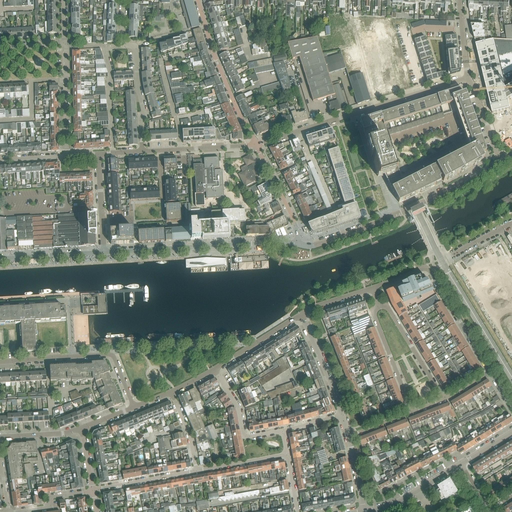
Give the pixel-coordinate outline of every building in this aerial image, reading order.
[(161,0),(162,3),(170,4),(169,0),(179,0),(184,14),(183,14),(184,17),(185,17),(188,29),(200,26),(192,0),(161,0)] [(207,0),(204,0),(203,0),(204,5),(205,7),(206,10),(207,10),(208,10),(215,8),(214,2),(209,4),(207,0)] [(215,8),(208,10),(209,15),(218,12),(220,12),(219,7),(215,8)] [(223,17),(220,18),(211,20),(212,25),(224,22),(223,17)] [(213,30),(223,28),(226,27),(225,21),(224,22),(212,25),(213,30)] [(471,25),(472,30),(473,31),(473,32),(475,39),(492,39),(491,32),(488,32),(488,31),(487,25),(471,25)] [(193,31),(195,38),(188,39),(189,44),(190,43),(190,44),(197,42),(197,46),(205,43),(200,28),(200,29),(193,31)] [(227,32),(224,33),(215,36),(217,41),(228,38),(227,32)] [(188,43),(186,33),(186,34),(185,34),(179,36),(181,46),(188,43)] [(181,46),(179,36),(178,37),(178,36),(173,38),(175,48),(181,46)] [(331,83),(328,73),(322,54),(317,37),(288,43),(293,59),(299,57),(313,102),(327,97),(335,95),(331,83)] [(166,41),(168,50),(175,48),(173,38),(172,38),(173,39),(171,39),(166,41)] [(228,38),(217,41),(218,46),(227,43),(230,43),(228,38)] [(476,39),(475,39),(476,42),(477,45),(476,45),(484,76),(485,76),(485,78),(486,81),(486,82),(485,82),(488,91),(492,105),(491,105),(493,113),(511,109),(508,100),(511,97),(511,41),(494,41),(488,42),(487,40),(476,39)] [(165,41),(159,43),(161,53),(168,50),(166,41),(165,42),(165,41)] [(191,55),(197,53),(207,50),(205,43),(197,46),(198,49),(190,51),(191,55)] [(218,46),(220,52),(229,49),(227,43),(218,46)] [(452,52),(447,53),(447,57),(447,59),(448,70),(449,71),(449,75),(449,76),(454,74),(455,74),(459,73),(460,72),(460,71),(459,67),(458,51),(452,52)] [(221,55),(219,56),(221,60),(230,57),(230,56),(228,52),(225,53),(221,55)] [(322,54),(328,73),(346,68),(341,54),(328,58),(326,53),(322,54)] [(221,60),(223,65),(232,61),(234,60),(232,56),(221,60)] [(232,61),(223,65),(226,70),(234,66),(236,65),(234,60),(232,61)] [(283,62),(277,63),(274,64),(275,70),(280,82),(282,88),(284,93),(286,92),(289,91),(292,90),(290,85),(283,62)] [(197,66),(194,67),(195,71),(196,71),(199,70),(205,69),(213,67),(212,63),(204,65),(197,66)] [(226,70),(228,75),(236,71),(234,66),(226,70)] [(199,70),(196,71),(197,75),(200,74),(205,74),(207,73),(215,71),(213,67),(205,69),(199,70)] [(230,79),(238,75),(236,71),(228,75),(230,79)] [(175,74),(167,75),(170,85),(180,83),(179,80),(182,79),(181,73),(178,74),(175,74)] [(357,105),(370,100),(362,74),(362,73),(349,78),(357,105)] [(230,79),(231,83),(240,79),(238,75),(230,79)] [(201,86),(219,81),(217,77),(210,79),(210,81),(200,84),(201,86)] [(240,79),(231,83),(234,88),(242,84),(245,83),(243,78),(240,79)] [(213,88),(214,88),(221,86),(219,81),(201,86),(200,87),(201,90),(206,88),(207,88),(213,86),(213,88)] [(338,81),(331,83),(335,95),(340,110),(344,109),(347,108),(344,99),(338,81)] [(385,95),(403,90),(401,82),(391,85),(391,83),(383,86),(385,95)] [(21,84),(21,93),(22,96),(24,95),(29,95),(29,85),(27,86),(27,84),(21,84)] [(242,84),(234,88),(236,93),(245,90),(242,84)] [(208,98),(225,94),(221,86),(214,88),(215,90),(212,91),(213,94),(207,95),(208,98)] [(173,96),(182,95),(194,93),(193,87),(186,88),(171,90),(173,96)] [(453,102),(456,101),(472,146),(482,142),(465,92),(460,94),(459,91),(458,89),(450,91),(449,92),(446,92),(445,93),(443,94),(442,94),(437,95),(440,105),(445,103),(445,105),(446,104),(449,104),(450,103),(452,102),(453,102)] [(251,91),(236,98),(238,103),(246,99),(245,97),(252,94),(251,91)] [(204,100),(202,101),(204,105),(209,104),(215,102),(214,100),(217,99),(219,102),(227,98),(225,94),(208,98),(208,99),(203,99),(204,100)] [(182,95),(173,96),(175,105),(183,103),(184,103),(182,95)] [(246,99),(238,103),(240,107),(240,108),(248,105),(248,104),(247,101),(253,99),(259,97),(258,95),(252,96),(246,99)] [(327,97),(329,103),(329,104),(330,108),(329,109),(330,113),(340,110),(335,95),(327,97)] [(440,105),(437,95),(432,97),(435,108),(441,106),(440,105)] [(427,99),(430,109),(435,108),(432,97),(427,99)] [(219,103),(207,107),(207,109),(209,109),(211,108),(214,107),(229,103),(227,98),(219,102),(219,103)] [(425,111),(430,109),(427,99),(422,100),(425,111)] [(420,113),(425,111),(422,100),(416,102),(420,113)] [(248,105),(240,108),(242,112),(257,106),(258,105),(261,104),(260,102),(257,103),(249,106),(248,105)] [(415,114),(420,113),(416,102),(411,104),(415,114)] [(288,103),(278,106),(280,111),(289,108),(288,103)] [(257,106),(242,112),(245,118),(248,117),(253,114),(252,112),(259,108),(259,107),(261,106),(261,104),(258,105),(257,106)] [(410,116),(415,114),(411,104),(406,105),(410,116)] [(401,107),(404,118),(410,116),(406,105),(402,107),(401,107)] [(289,108),(295,124),(308,120),(305,111),(298,113),(298,112),(296,113),(294,108),(293,107),(289,108)] [(399,119),(404,118),(401,107),(396,108),(399,119)] [(214,118),(233,112),(231,108),(223,110),(224,112),(217,114),(217,115),(213,116),(214,118)] [(394,121),(399,119),(396,108),(391,110),(394,121)] [(207,114),(208,115),(209,115),(210,118),(213,117),(211,114),(210,111),(209,109),(207,109),(204,110),(204,111),(205,115),(207,114)] [(248,117),(250,121),(257,118),(257,116),(265,113),(264,110),(262,111),(253,114),(248,117)] [(386,112),(389,123),(394,121),(391,110),(386,112)] [(384,124),(389,123),(386,112),(380,113),(384,124)] [(380,113),(359,120),(367,145),(389,138),(384,124),(380,113)] [(283,123),(285,127),(292,125),(289,115),(282,117),(282,120),(283,123)] [(257,118),(250,121),(252,126),(264,121),(270,119),(268,116),(258,120),(257,118)] [(238,123),(235,117),(227,119),(228,123),(221,125),(222,127),(238,123)] [(264,121),(252,126),(254,130),(256,133),(257,136),(260,135),(264,133),(264,134),(270,131),(267,124),(265,125),(264,121)] [(226,136),(241,131),(239,127),(232,129),(233,132),(226,134),(226,136)] [(215,141),(226,140),(226,137),(222,137),(220,133),(218,129),(214,129),(215,141)] [(327,130),(330,141),(335,139),(332,129),(331,129),(330,129),(327,130)] [(326,131),(325,131),(321,132),(325,143),(330,141),(327,130),(326,131)] [(241,131),(230,135),(230,140),(242,140),(241,132),(241,131)] [(325,143),(321,132),(320,133),(316,134),(320,146),(320,144),(325,143)] [(314,134),(311,135),(315,148),(320,146),(316,134),(314,134)] [(315,148),(311,135),(311,136),(309,136),(306,137),(309,148),(314,146),(315,148)] [(385,177),(395,173),(394,171),(399,170),(398,167),(389,138),(367,145),(371,158),(372,157),(374,163),(373,163),(374,164),(374,166),(375,167),(375,169),(375,170),(376,172),(376,173),(377,176),(378,179),(385,177)] [(297,139),(294,140),(295,141),(292,142),(294,147),(292,148),(291,145),(294,152),(301,149),(297,139)] [(288,142),(269,148),(270,149),(270,151),(271,151),(272,153),(279,149),(289,144),(288,142)] [(454,177),(453,176),(454,175),(455,175),(456,174),(457,174),(460,172),(461,173),(464,172),(463,170),(464,170),(464,171),(467,170),(466,169),(467,168),(470,167),(470,166),(473,165),(474,165),(474,166),(477,164),(476,163),(477,163),(477,164),(480,162),(479,161),(480,161),(483,159),(481,154),(486,152),(482,142),(472,146),(472,147),(471,147),(472,148),(472,149),(444,164),(443,162),(435,166),(434,166),(433,167),(436,173),(437,176),(438,178),(440,178),(441,177),(443,181),(444,181),(445,180),(447,179),(448,180),(451,179),(450,178),(451,177),(451,178),(454,177)] [(273,156),(274,157),(287,151),(286,148),(280,151),(279,149),(272,153),(272,154),(273,156)] [(339,152),(338,148),(333,150),(325,152),(326,158),(340,153),(339,152)] [(276,161),(276,162),(283,158),(282,156),(288,153),(287,151),(274,157),(275,159),(274,159),(275,162),(276,161)] [(341,157),(340,153),(326,158),(328,163),(341,159),(341,158),(341,157)] [(256,179),(264,175),(259,166),(259,167),(257,162),(255,162),(251,155),(242,159),(246,166),(245,167),(244,166),(241,168),(241,169),(243,173),(239,175),(245,187),(253,183),(256,181),(256,179)] [(283,158),(276,162),(277,162),(276,164),(278,164),(278,166),(289,160),(287,156),(283,158)] [(295,157),(289,160),(278,166),(279,168),(280,170),(281,170),(285,168),(288,166),(287,165),(296,160),(295,157)] [(219,169),(219,158),(204,159),(204,160),(193,161),(193,158),(194,173),(195,173),(196,194),(195,194),(196,207),(205,206),(204,199),(206,199),(224,198),(222,170),(219,171),(219,169)] [(343,162),(341,159),(328,163),(330,168),(343,164),(343,163),(343,162)] [(344,167),(343,164),(330,168),(331,173),(345,169),(344,167)] [(2,167),(0,166),(0,173),(0,174),(2,174),(2,179),(5,179),(5,181),(4,181),(5,188),(8,188),(8,187),(8,181),(7,166),(2,166),(2,167)] [(289,170),(283,174),(284,176),(283,177),(284,177),(284,178),(285,178),(297,172),(296,170),(297,169),(295,166),(289,170)] [(399,170),(394,171),(395,173),(385,177),(387,181),(388,182),(399,202),(404,200),(410,197),(415,195),(420,193),(425,190),(430,188),(435,185),(440,182),(439,181),(438,178),(437,176),(436,173),(433,167),(403,182),(401,176),(399,170)] [(346,173),(345,169),(331,173),(331,174),(332,173),(334,178),(333,178),(333,179),(346,174),(346,173)] [(297,172),(285,178),(285,179),(285,180),(286,181),(287,182),(300,175),(302,174),(300,172),(299,173),(297,173),(297,172)] [(300,175),(287,182),(288,184),(288,185),(289,186),(296,182),(301,180),(300,179),(303,177),(302,174),(300,175)] [(347,178),(346,174),(333,179),(335,184),(348,179),(347,178)] [(296,182),(289,186),(289,187),(289,188),(290,189),(291,190),(304,183),(302,179),(301,180),(296,182)] [(349,183),(348,179),(335,184),(337,183),(339,188),(350,185),(349,184),(349,183)] [(257,188),(256,185),(250,188),(251,190),(253,193),(258,190),(260,194),(270,189),(269,186),(269,185),(268,185),(267,183),(257,188)] [(304,183),(291,190),(292,192),(291,192),(293,195),(293,194),(293,195),(300,191),(301,193),(305,191),(303,187),(305,186),(305,185),(304,183)] [(351,188),(350,185),(339,188),(341,193),(338,194),(351,190),(351,189),(351,188)] [(272,201),(272,200),(271,200),(270,198),(274,196),(270,189),(260,194),(263,199),(257,202),(260,207),(264,205),(272,201)] [(353,195),(351,190),(338,194),(340,199),(353,195)] [(295,199),(296,202),(297,201),(297,203),(309,197),(309,196),(308,196),(306,192),(302,194),(302,195),(295,198),(295,199)] [(511,200),(511,193),(495,203),(494,207),(498,209),(511,200)] [(342,204),(344,204),(355,200),(354,199),(354,198),(353,195),(340,199),(342,204)] [(299,207),(313,201),(310,196),(309,197),(297,203),(298,203),(297,204),(298,206),(299,205),(299,207)] [(272,201),(264,205),(266,210),(264,211),(265,214),(279,207),(277,202),(275,199),(272,201)] [(355,203),(355,200),(344,204),(345,207),(341,209),(342,211),(335,214),(334,214),(330,216),(329,216),(324,218),(324,219),(316,222),(307,225),(310,231),(310,232),(311,232),(311,233),(312,234),(313,234),(314,234),(315,234),(316,234),(317,234),(360,218),(358,210),(357,208),(355,203)] [(301,211),(308,208),(308,206),(314,203),(313,201),(299,207),(300,209),(299,209),(300,211),(301,211)] [(181,204),(165,205),(166,222),(182,221),(181,204)] [(279,207),(265,214),(267,216),(274,213),(274,215),(282,211),(279,207)] [(315,207),(309,210),(308,208),(301,211),(301,212),(302,214),(303,215),(317,210),(315,207)] [(200,209),(191,210),(191,214),(190,214),(191,225),(191,240),(194,240),(194,239),(200,239),(200,238),(202,238),(202,239),(230,237),(229,223),(245,222),(244,210),(200,213),(200,209)] [(318,212),(317,210),(303,215),(304,217),(303,217),(304,220),(305,219),(305,220),(312,217),(312,215),(318,212)] [(95,226),(96,226),(96,217),(94,217),(94,213),(88,213),(78,214),(80,246),(95,246),(95,244),(96,244),(95,235),(97,235),(96,226),(95,226)] [(80,246),(78,214),(69,214),(62,215),(58,215),(58,220),(42,221),(42,216),(32,216),(34,240),(34,249),(60,248),(60,247),(66,247),(67,247),(80,246)] [(32,216),(16,217),(17,223),(18,241),(34,240),(32,216)] [(284,228),(286,226),(287,226),(288,225),(288,224),(288,223),(285,216),(266,224),(270,232),(275,230),(275,231),(283,227),(284,228)] [(422,228),(427,225),(431,223),(432,223),(432,222),(431,222),(427,224),(421,226),(417,228),(417,229),(417,230),(418,230),(422,228)] [(246,236),(246,237),(269,235),(270,235),(270,234),(270,233),(270,232),(266,224),(264,225),(263,223),(254,223),(254,227),(246,228),(246,236)] [(191,240),(191,225),(182,227),(182,228),(165,229),(166,241),(191,240)] [(111,244),(134,243),(133,228),(110,229),(111,244)] [(7,241),(7,251),(15,250),(14,241),(14,231),(6,231),(7,241)] [(423,239),(436,233),(436,232),(435,232),(422,238),(421,238),(421,239),(422,240),(423,239)] [(205,258),(186,260),(186,269),(227,267),(225,260),(205,258)] [(402,289),(397,290),(402,302),(403,303),(434,290),(429,282),(428,280),(427,278),(423,279),(422,277),(401,286),(402,289)] [(396,288),(387,292),(393,306),(400,317),(406,313),(408,312),(403,303),(402,302),(397,290),(396,288)] [(352,303),(345,305),(349,316),(355,314),(356,313),(360,312),(367,310),(363,299),(356,301),(352,303)] [(444,306),(441,301),(439,303),(437,304),(434,306),(437,310),(444,306)] [(0,324),(19,324),(21,349),(21,352),(24,352),(24,354),(27,354),(27,352),(32,352),(32,353),(35,353),(35,352),(38,351),(38,348),(36,323),(66,321),(66,313),(61,313),(61,311),(64,311),(64,305),(60,305),(60,303),(59,303),(30,305),(24,306),(0,306),(0,324)] [(349,316),(345,305),(338,307),(342,318),(349,316)] [(98,306),(83,307),(84,314),(106,313),(106,306),(98,306)] [(444,306),(437,310),(440,315),(447,310),(444,306)] [(338,307),(333,309),(336,320),(342,318),(338,307)] [(333,309),(326,311),(329,318),(330,322),(336,320),(333,309)] [(442,319),(449,315),(447,310),(440,315),(442,319)] [(327,319),(329,318),(326,311),(320,313),(325,325),(329,324),(327,319)] [(400,317),(399,317),(402,322),(409,318),(412,316),(411,314),(408,316),(406,313),(400,317)] [(355,314),(349,316),(350,319),(350,321),(351,324),(352,326),(358,323),(355,314)] [(449,315),(442,319),(445,323),(452,319),(449,315)] [(352,327),(350,328),(353,335),(358,333),(359,333),(362,332),(374,327),(370,318),(358,323),(352,326),(352,327)] [(409,318),(402,322),(405,326),(412,322),(409,318)] [(452,319),(445,323),(448,328),(455,324),(452,319)] [(412,322),(405,326),(408,331),(415,326),(417,325),(414,321),(412,322)] [(451,333),(458,329),(455,324),(448,328),(451,333)] [(299,346),(306,343),(304,340),(300,342),(299,339),(298,336),(297,336),(299,334),(300,334),(299,333),(301,332),(298,328),(298,327),(297,326),(294,328),(292,330),(291,330),(295,337),(298,343),(299,346)] [(415,326),(408,331),(410,335),(417,331),(415,326)] [(374,327),(362,332),(363,334),(367,333),(368,335),(376,332),(374,327)] [(417,331),(410,335),(413,339),(420,335),(422,334),(420,329),(417,331)] [(454,337),(461,333),(460,333),(459,330),(458,329),(451,333),(454,337)] [(295,337),(291,330),(286,333),(290,340),(295,337)] [(286,333),(281,336),(285,343),(287,345),(292,342),(290,340),(286,333)] [(456,342),(463,337),(461,333),(454,337),(451,339),(454,343),(456,342)] [(420,335),(413,339),(416,344),(423,340),(420,335)] [(285,343),(281,336),(281,337),(278,338),(276,340),(280,347),(285,343)] [(459,346),(466,342),(463,337),(456,342),(459,346)] [(280,347),(276,340),(273,342),(269,344),(273,350),(275,349),(275,350),(280,347)] [(332,343),(334,349),(341,346),(340,343),(341,343),(340,340),(332,343)] [(416,345),(419,349),(426,345),(423,341),(416,345)] [(462,351),(469,346),(466,342),(459,346),(462,351)] [(295,354),(301,352),(308,348),(306,343),(299,346),(298,346),(300,350),(299,350),(298,350),(294,352),(295,354)] [(262,348),(269,359),(272,357),(274,360),(275,359),(275,358),(271,351),(273,350),(269,344),(268,345),(265,347),(262,348)] [(419,349),(422,354),(429,350),(426,345),(419,349)] [(341,346),(334,349),(337,354),(344,351),(343,349),(342,349),(341,346)] [(462,351),(465,356),(472,351),(469,347),(462,351)] [(260,350),(257,351),(262,358),(264,362),(269,359),(262,348),(260,350)] [(302,355),(303,357),(311,354),(308,348),(301,352),(295,354),(292,356),(293,358),(298,356),(299,356),(302,355)] [(344,351),(337,354),(339,360),(346,358),(345,357),(346,357),(349,356),(348,353),(347,352),(352,351),(351,348),(347,350),(344,351)] [(422,354),(424,358),(431,354),(429,350),(422,354)] [(254,353),(252,355),(259,365),(264,362),(262,358),(257,351),(254,353)] [(472,351),(465,356),(467,360),(474,356),(472,351)] [(431,354),(424,358),(427,363),(437,357),(434,353),(431,354)] [(314,361),(311,354),(303,357),(304,360),(301,361),(301,362),(298,363),(298,365),(306,362),(306,364),(314,361)] [(249,357),(247,358),(252,365),(254,367),(254,368),(255,369),(259,366),(259,365),(252,355),(249,357)] [(474,356),(467,360),(470,364),(477,360),(474,356)] [(247,368),(252,365),(247,358),(243,361),(242,361),(247,368)] [(339,360),(341,366),(354,361),(354,359),(348,362),(348,361),(347,361),(346,358),(339,360)] [(437,358),(428,364),(430,368),(438,364),(440,363),(437,358)] [(477,360),(470,364),(473,369),(480,365),(477,360)] [(242,371),(246,377),(248,376),(244,369),(245,368),(241,361),(237,364),(242,372),(242,371)] [(307,366),(303,367),(306,373),(317,368),(314,361),(306,364),(307,366)] [(341,366),(344,372),(350,369),(349,366),(352,365),(355,363),(354,361),(341,366)] [(112,381),(112,380),(109,373),(110,373),(110,372),(106,362),(92,363),(92,364),(76,365),(75,364),(50,365),(51,381),(59,381),(72,380),(72,381),(94,380),(95,383),(94,383),(94,384),(95,388),(94,388),(94,389),(97,387),(100,394),(101,394),(106,405),(105,406),(106,410),(107,409),(107,410),(113,407),(115,407),(122,404),(114,384),(113,384),(112,381)] [(438,364),(430,368),(433,373),(440,368),(443,367),(440,362),(440,363),(438,364)] [(233,367),(236,373),(239,372),(243,379),(246,377),(242,371),(242,372),(237,364),(233,367)] [(480,365),(470,370),(473,375),(482,369),(480,365)] [(236,373),(233,367),(228,370),(231,376),(232,376),(235,384),(238,382),(234,375),(236,373)] [(307,376),(304,377),(305,379),(319,374),(317,368),(306,373),(307,376)] [(433,373),(436,377),(443,373),(440,368),(433,373)] [(351,369),(350,369),(344,372),(346,377),(356,373),(359,372),(358,370),(353,372),(351,369)] [(443,373),(436,377),(438,381),(446,377),(443,373)] [(321,379),(319,374),(305,379),(306,382),(313,379),(314,382),(321,379)] [(346,377),(348,383),(355,380),(353,374),(346,377)] [(446,377),(438,381),(441,386),(448,381),(446,377)] [(209,381),(214,390),(215,390),(220,386),(215,378),(211,380),(210,381),(209,381)] [(312,388),(308,390),(309,393),(322,388),(323,387),(323,388),(324,387),(322,382),(321,379),(314,382),(310,383),(312,386),(312,388)] [(357,379),(355,380),(348,383),(350,388),(358,385),(357,383),(359,382),(357,379)] [(394,379),(384,382),(386,387),(388,386),(396,383),(394,379)] [(488,380),(483,383),(489,392),(494,389),(493,388),(488,380)] [(214,390),(209,381),(203,384),(208,393),(214,390)] [(445,392),(450,389),(448,386),(451,384),(449,381),(448,381),(441,386),(445,392)] [(427,382),(417,386),(421,396),(431,392),(427,382)] [(350,388),(352,393),(361,390),(359,387),(364,385),(363,383),(358,385),(350,388)] [(489,392),(483,383),(479,385),(483,392),(485,391),(486,394),(489,392)] [(200,386),(198,388),(202,397),(208,393),(203,384),(200,386)] [(479,385),(474,388),(480,398),(482,397),(480,393),(483,392),(479,385)] [(249,387),(239,391),(241,397),(248,394),(251,392),(249,387)] [(309,393),(306,394),(307,397),(318,393),(319,394),(326,391),(324,387),(323,388),(323,387),(322,388),(309,393)] [(389,397),(392,396),(399,393),(398,388),(390,391),(388,392),(388,393),(387,394),(388,397),(389,397)] [(474,388),(469,391),(473,398),(476,396),(478,400),(480,398),(474,388)] [(201,401),(195,389),(189,392),(198,411),(197,411),(198,412),(199,411),(201,416),(206,414),(203,408),(202,409),(199,402),(201,401)] [(361,390),(352,393),(355,399),(362,396),(365,395),(362,389),(361,390)] [(70,396),(72,400),(82,397),(82,398),(86,397),(89,395),(92,394),(90,390),(79,394),(78,393),(77,390),(70,393),(70,395),(70,396)] [(248,394),(241,397),(242,400),(243,401),(243,402),(254,397),(257,396),(255,391),(251,392),(248,394)] [(321,399),(328,397),(326,391),(319,394),(308,398),(310,404),(312,403),(312,400),(320,397),(321,399)] [(473,398),(469,391),(465,394),(471,404),(473,402),(471,399),(473,398)] [(189,392),(185,394),(178,397),(194,433),(196,437),(195,437),(197,445),(198,448),(200,447),(202,451),(210,448),(213,447),(211,442),(205,428),(198,413),(198,412),(197,411),(198,411),(189,392)] [(225,393),(216,399),(220,405),(222,403),(228,399),(225,393)] [(465,394),(460,397),(464,403),(466,402),(469,405),(471,404),(465,394)] [(364,399),(362,396),(355,399),(357,405),(367,401),(365,398),(364,399)] [(254,397),(243,402),(245,407),(256,403),(254,397)] [(460,397),(455,400),(462,410),(464,408),(462,405),(464,403),(460,397)] [(318,410),(331,405),(328,398),(321,401),(322,405),(317,406),(318,410)] [(396,405),(403,402),(401,398),(394,401),(391,402),(393,406),(396,405)] [(222,403),(220,405),(223,410),(225,409),(230,405),(232,408),(234,406),(232,405),(228,399),(222,403)] [(462,410),(455,400),(451,402),(455,409),(457,407),(459,411),(462,410)] [(164,403),(168,412),(173,410),(170,401),(166,403),(165,403),(164,403)] [(367,401),(357,405),(359,411),(369,407),(368,404),(366,405),(365,402),(367,402),(367,401)] [(164,403),(160,405),(163,414),(168,412),(164,403)] [(444,405),(448,416),(449,419),(453,417),(453,418),(456,417),(454,413),(453,410),(452,410),(449,403),(444,405)] [(90,407),(93,415),(98,413),(103,411),(102,407),(101,405),(96,407),(95,405),(90,407)] [(155,407),(158,416),(163,414),(160,405),(155,407)] [(318,410),(319,416),(334,412),(331,405),(318,410)] [(448,416),(444,405),(439,407),(443,418),(448,416)] [(90,407),(85,409),(89,417),(93,415),(90,407)] [(155,407),(150,409),(154,420),(154,421),(159,419),(158,416),(155,407)] [(304,407),(302,408),(305,420),(312,418),(309,410),(306,411),(305,412),(304,407)] [(359,411),(362,417),(371,414),(371,413),(369,407),(359,411)] [(443,418),(439,407),(434,409),(438,420),(443,418)] [(224,416),(226,416),(236,414),(235,408),(228,409),(228,413),(223,414),(224,416)] [(302,408),(293,410),(294,414),(296,422),(300,421),(301,421),(302,420),(305,420),(302,408)] [(80,411),(84,419),(89,417),(85,409),(80,411)] [(150,409),(145,411),(148,420),(152,419),(152,421),(154,420),(150,409)] [(313,409),(309,410),(312,418),(318,416),(316,409),(313,409)] [(434,409),(429,411),(432,418),(433,422),(436,421),(437,424),(439,423),(438,420),(434,409)] [(280,411),(280,412),(280,413),(283,426),(287,425),(289,424),(287,417),(285,418),(284,413),(283,410),(280,411)] [(288,410),(285,411),(287,417),(289,424),(296,422),(294,414),(289,416),(288,410)] [(375,412),(378,418),(384,416),(381,410),(378,411),(375,412)] [(76,413),(79,421),(84,419),(80,411),(76,413)] [(144,422),(148,420),(145,411),(140,413),(144,422)] [(71,414),(74,423),(79,421),(76,413),(71,414)] [(140,413),(135,415),(140,426),(145,424),(144,422),(140,413)] [(428,424),(424,413),(422,414),(419,415),(422,422),(424,421),(426,425),(428,424)] [(66,416),(69,425),(74,423),(71,414),(66,416)] [(364,423),(366,422),(373,420),(371,414),(362,417),(364,423)] [(505,414),(503,416),(509,425),(511,422),(511,418),(510,415),(507,417),(505,414)] [(135,415),(130,418),(135,429),(140,427),(135,415)] [(60,416),(55,418),(56,420),(59,427),(60,428),(64,426),(61,418),(60,416)] [(61,418),(64,426),(69,425),(66,416),(61,418)] [(503,416),(498,419),(503,428),(509,425),(503,416),(502,416),(503,416)] [(418,428),(414,417),(409,419),(414,432),(419,430),(418,428)] [(130,418),(125,420),(130,431),(135,429),(130,418)] [(497,418),(492,421),(492,423),(498,431),(503,428),(498,419),(497,418)] [(125,420),(120,422),(124,430),(125,433),(130,431),(125,420)] [(115,424),(119,432),(124,430),(120,422),(115,424),(115,423),(115,424)] [(402,422),(397,424),(400,431),(402,430),(403,433),(406,433),(402,422)] [(491,426),(488,428),(493,435),(498,431),(492,423),(490,424),(491,426)] [(115,432),(118,439),(121,438),(119,432),(115,424),(113,424),(112,424),(107,426),(110,433),(112,434),(113,433),(115,432)] [(217,435),(215,430),(213,425),(209,426),(205,428),(211,442),(216,440),(217,441),(219,440),(219,439),(217,435)] [(226,428),(225,428),(226,433),(239,431),(238,425),(231,427),(228,427),(226,428)] [(396,436),(392,426),(390,426),(387,427),(387,428),(389,435),(392,434),(393,437),(396,436)] [(94,431),(92,435),(92,437),(103,435),(103,433),(106,431),(104,427),(94,431)] [(316,431),(315,427),(309,429),(310,432),(309,432),(310,434),(310,435),(307,436),(309,443),(313,442),(312,440),(313,440),(314,439),(313,438),(318,437),(316,431)] [(328,437),(340,433),(338,428),(330,430),(331,432),(323,434),(323,435),(323,432),(322,430),(316,431),(318,437),(318,439),(328,437)] [(487,438),(493,435),(488,428),(485,430),(484,428),(482,429),(487,438)] [(482,441),(487,438),(482,429),(477,432),(482,441)] [(299,434),(299,432),(289,435),(290,439),(307,436),(305,430),(302,431),(302,433),(299,434)] [(375,432),(378,439),(380,438),(382,442),(384,441),(380,430),(375,432)] [(439,433),(441,438),(448,435),(448,434),(446,430),(439,433)] [(477,432),(471,436),(477,444),(482,441),(477,432)] [(177,440),(185,439),(184,433),(172,435),(173,441),(177,440)] [(340,433),(328,437),(330,445),(334,444),(333,441),(341,438),(340,433)] [(94,442),(102,441),(101,439),(109,437),(109,436),(108,434),(107,434),(103,435),(92,437),(93,441),(94,442)] [(365,436),(367,443),(370,442),(372,446),(374,445),(370,434),(367,435),(365,436)] [(307,439),(307,436),(290,439),(291,445),(298,444),(298,441),(303,440),(307,439)] [(471,436),(466,439),(467,441),(471,448),(477,444),(471,436)] [(172,449),(187,446),(185,439),(177,440),(173,441),(171,442),(172,449)] [(418,443),(419,446),(420,447),(421,446),(422,449),(427,447),(424,440),(418,443)] [(68,449),(76,447),(75,443),(74,442),(72,441),(60,446),(61,450),(68,449)] [(467,441),(462,444),(466,451),(471,448),(467,441)] [(28,442),(19,443),(19,455),(29,454),(28,442)] [(37,454),(37,451),(37,442),(28,442),(29,454),(37,454)] [(458,442),(455,444),(458,450),(460,454),(461,454),(466,451),(462,444),(460,445),(458,442)] [(5,450),(6,455),(8,455),(8,458),(18,457),(18,456),(16,454),(17,453),(19,455),(19,443),(11,443),(5,450)] [(345,451),(343,443),(334,446),(336,453),(345,451)] [(442,445),(439,447),(440,450),(439,451),(443,458),(449,454),(446,447),(444,443),(441,444),(442,445)] [(454,443),(446,447),(449,454),(458,450),(454,443)] [(511,451),(508,444),(496,451),(501,459),(511,452),(511,451)] [(95,450),(95,452),(96,452),(96,453),(104,452),(103,449),(111,447),(110,445),(95,447),(95,450)] [(429,448),(432,454),(436,461),(443,458),(439,451),(438,451),(435,446),(434,445),(429,448)] [(56,447),(51,449),(56,465),(59,465),(58,455),(57,451),(56,447)] [(229,453),(225,453),(226,456),(227,455),(243,453),(242,447),(235,448),(235,451),(230,452),(230,453),(229,453)] [(51,449),(44,450),(49,467),(56,465),(51,449)] [(44,450),(40,451),(47,475),(51,474),(49,467),(44,450)] [(188,454),(187,450),(183,451),(183,455),(186,468),(191,467),(189,457),(187,458),(187,454),(188,454)] [(397,450),(395,451),(398,458),(407,476),(416,471),(412,463),(408,466),(405,461),(404,458),(403,458),(400,452),(398,453),(397,450)] [(501,459),(496,451),(484,458),(489,467),(501,459)] [(317,454),(319,459),(320,463),(320,465),(323,465),(328,463),(325,452),(317,454)] [(377,455),(376,455),(379,462),(388,457),(386,453),(377,455)] [(412,463),(416,471),(423,468),(419,461),(415,453),(413,454),(414,457),(416,461),(412,463)] [(432,454),(425,458),(429,465),(436,461),(432,454)] [(98,463),(98,464),(105,462),(109,462),(108,459),(113,459),(116,458),(115,455),(97,458),(97,461),(97,463),(98,463)] [(373,456),(367,458),(365,458),(366,463),(377,483),(380,490),(391,484),(388,477),(379,482),(379,481),(381,480),(379,476),(380,476),(379,474),(378,475),(372,465),(370,460),(371,460),(374,464),(379,462),(376,455),(376,456),(373,456)] [(8,470),(20,468),(18,457),(8,458),(7,458),(8,470)] [(334,463),(335,466),(348,463),(346,457),(339,459),(340,462),(334,463)] [(64,463),(60,464),(61,467),(64,466),(78,463),(78,461),(78,460),(78,459),(77,458),(74,459),(73,458),(70,459),(70,462),(64,463)] [(399,480),(407,476),(398,458),(391,462),(399,480)] [(423,468),(429,465),(425,458),(419,461),(423,468)] [(484,458),(472,466),(475,471),(477,474),(489,467),(484,458)] [(381,464),(388,477),(391,484),(399,480),(391,462),(390,460),(381,464)] [(348,463),(335,466),(336,471),(342,470),(349,469),(348,463)] [(10,481),(21,479),(20,468),(8,470),(10,481)] [(338,477),(344,476),(350,474),(349,469),(342,470),(342,473),(337,474),(338,477)] [(210,489),(210,488),(207,474),(203,475),(203,479),(202,479),(203,483),(204,483),(206,482),(207,488),(209,488),(209,492),(211,492),(210,489)] [(499,482),(501,485),(504,490),(510,486),(507,481),(505,478),(499,482)] [(455,487),(452,482),(450,479),(443,484),(434,489),(435,490),(441,500),(445,498),(446,499),(458,491),(457,489),(455,487)] [(271,488),(269,489),(270,494),(289,491),(288,485),(272,488),(271,488)] [(344,505),(346,505),(345,501),(344,501),(343,497),(344,497),(343,493),(340,494),(340,490),(339,487),(338,487),(338,485),(336,486),(337,490),(339,506),(342,505),(342,506),(344,506),(344,505)] [(498,494),(504,490),(501,485),(495,489),(498,494)] [(492,498),(498,494),(495,489),(489,492),(492,498)] [(323,509),(322,501),(320,501),(318,493),(317,490),(315,490),(315,492),(315,495),(318,510),(320,509),(321,510),(322,509),(323,509)] [(104,496),(103,496),(104,498),(104,499),(112,498),(111,495),(116,494),(116,491),(109,492),(104,493),(103,493),(104,496)] [(219,498),(218,491),(208,493),(209,499),(219,498)] [(304,504),(301,505),(302,511),(305,511),(306,511),(308,511),(306,497),(305,492),(299,493),(300,498),(302,498),(304,504)] [(306,492),(305,492),(306,497),(308,511),(310,511),(311,511),(312,511),(313,511),(312,503),(309,503),(308,497),(307,497),(307,494),(306,492)] [(333,507),(334,507),(332,499),(330,500),(328,492),(325,493),(328,508),(330,507),(331,508),(333,508),(333,507)] [(104,500),(104,502),(105,503),(105,505),(118,503),(117,497),(112,498),(104,499),(104,500)] [(69,500),(65,500),(66,507),(86,503),(85,501),(86,500),(85,499),(85,498),(77,499),(77,502),(69,503),(69,500)] [(208,500),(196,502),(197,511),(208,509),(210,509),(208,500)] [(110,510),(110,511),(114,510),(114,509),(113,507),(121,505),(121,502),(118,503),(105,505),(106,508),(105,508),(106,509),(106,510),(106,511),(110,510)]
